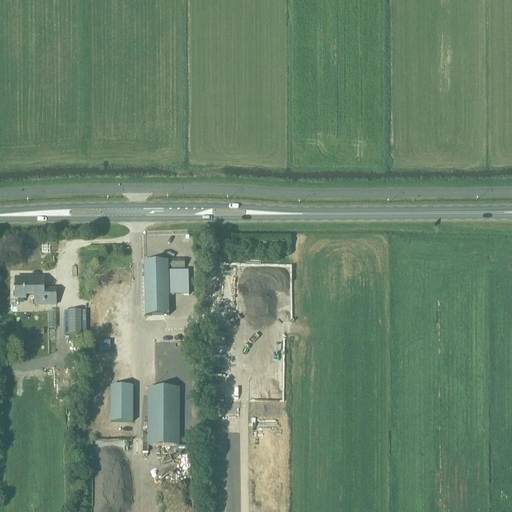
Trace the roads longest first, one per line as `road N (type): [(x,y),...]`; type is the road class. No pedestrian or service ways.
road 1 (unclassified): [(137,189),(511,191)]
road 2 (primary): [(212,212),(511,212)]
road 3 (unknown): [(137,212),(137,485)]
road 4 (unclassified): [(0,194),(137,189)]
road 5 (primary): [(0,215),(137,212)]
